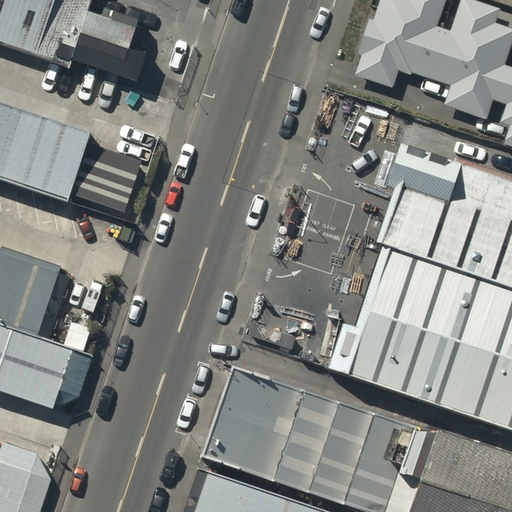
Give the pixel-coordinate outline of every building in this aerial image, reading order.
[(87,0),(0,0),(0,41),(66,63),(87,0)] [(427,76),(442,32),(435,30),(444,0),(381,0),(374,23),(372,22),(361,55),(365,57),(359,75),(392,86),(397,70),(409,74),(410,71),(427,76)] [(460,0),(450,34),(442,32),(427,76),(455,85),(448,105),(485,117),(491,98),(500,101),(509,74),(501,71),(511,38),(511,31),(495,26),(500,9),(471,0),(460,0)] [(511,74),(509,74),(500,101),(511,104),(505,122),(511,124),(511,133),(508,145),(511,146),(511,74)] [(0,103),(0,181),(65,203),(69,192),(84,146),(88,134),(0,103)] [(140,164),(84,146),(69,192),(124,211),(140,164)] [(511,189),(398,150),(384,191),(397,196),(378,250),(511,293),(511,189)] [(0,325),(43,340),(65,275),(0,253),(0,325)] [(511,293),(390,254),(347,378),(511,433),(511,293)] [(93,357),(43,340),(0,325),(0,391),(55,410),(60,393),(78,399),(93,357)] [(409,511),(437,434),(240,367),(205,469),(331,511),(409,511)] [(511,511),(511,452),(439,428),(409,511),(511,511)] [(0,511),(39,511),(50,482),(33,476),(40,455),(6,443),(0,460),(0,511)] [(331,511),(205,469),(190,511),(331,511)]
